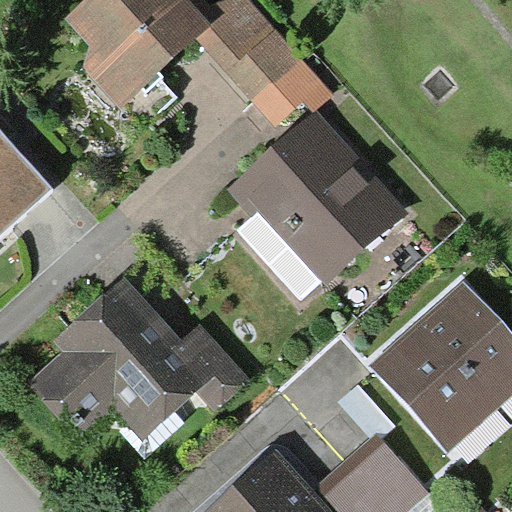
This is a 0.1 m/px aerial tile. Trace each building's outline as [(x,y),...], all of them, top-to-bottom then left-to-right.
[(188,0),(86,0),(56,26),(119,101),(197,36),(210,25),(202,15),(188,0)] [(330,91),(254,0),(222,0),(219,1),(202,15),(210,25),(197,36),(278,134),(330,91)] [(351,145),(320,110),(235,187),(327,288),(412,212),(351,145)] [(0,242),(53,196),(0,137),(0,242)] [(511,398),(511,327),(465,277),(424,316),(370,366),(453,454),(511,398)] [(180,339),(126,280),(57,343),(66,353),(34,382),(81,433),(112,405),(144,439),(199,389),(219,410),(254,377),(201,320),(180,339)] [(312,492),(279,453),(210,511),(402,511),(432,487),(384,430),(312,492)]
